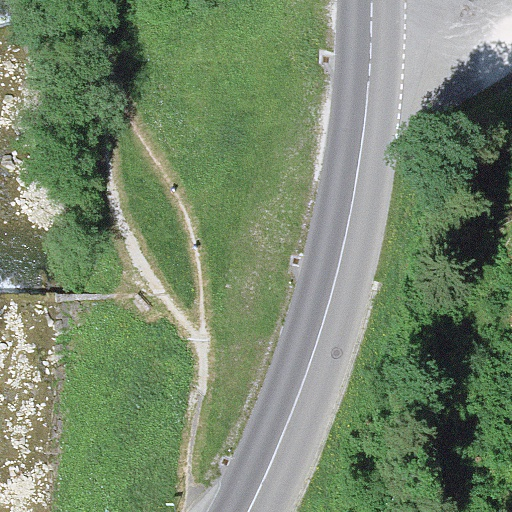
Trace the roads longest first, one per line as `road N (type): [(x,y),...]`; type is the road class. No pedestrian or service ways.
road 1 (secondary): [(372,0),(366,106),(337,272),(307,371),(248,511)]
road 2 (track): [(371,22),(444,22),(511,4)]
